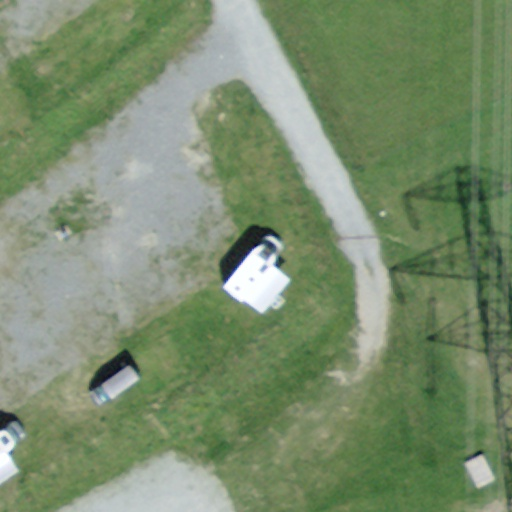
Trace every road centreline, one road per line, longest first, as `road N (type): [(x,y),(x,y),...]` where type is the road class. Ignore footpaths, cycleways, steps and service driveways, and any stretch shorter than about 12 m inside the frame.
road 1 (track): [(226,0),(360,253),(360,328),(341,378),(309,419),(260,454),(143,511)]
road 2 (track): [(245,35),(13,337)]
